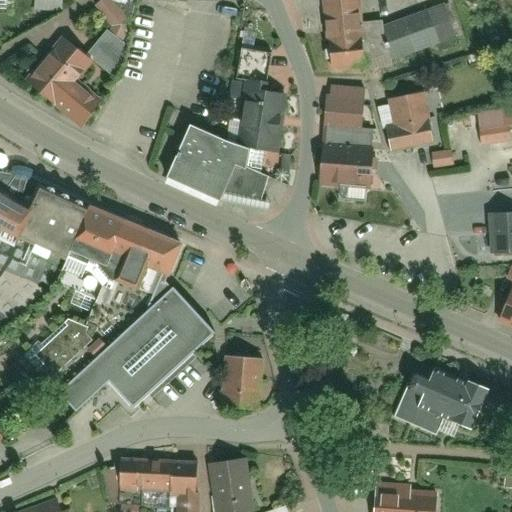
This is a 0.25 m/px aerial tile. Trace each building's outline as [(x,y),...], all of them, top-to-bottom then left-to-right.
[(358,0),(325,3),(330,68),(363,65),(359,0),(358,0)] [(381,27),(394,60),(460,39),(449,6),(381,27)] [(93,65),(61,40),(26,84),(87,132),(105,107),(77,85),(93,65)] [(247,154),(278,157),(285,98),(261,96),(262,88),(234,84),(229,147),(247,154)] [(328,128),(363,132),(366,92),(331,89),(328,128)] [(434,145),(424,97),(390,103),(396,131),(388,132),(394,151),(434,145)] [(245,170),(247,154),(229,147),(189,130),(166,181),(221,205),(224,197),(262,203),(268,180),(245,170)] [(324,148),(321,187),(371,192),(375,152),(324,148)] [(434,170),(457,168),(454,153),(432,155),(434,170)] [(75,244),(86,215),(89,208),(42,187),(30,213),(18,237),(68,258),(74,243),(75,244)] [(0,244),(10,251),(18,237),(30,213),(0,195),(0,244)] [(511,214),(488,216),(490,259),(511,257),(511,214)] [(108,257),(120,228),(86,215),(75,244),(108,257)] [(147,273),(169,280),(180,250),(120,228),(108,257),(124,263),(115,282),(138,291),(147,273)] [(0,329),(47,292),(68,258),(18,237),(10,251),(0,244),(0,329)] [(108,385),(131,411),(212,337),(172,293),(59,395),(76,414),(108,385)] [(511,293),(499,323),(511,328),(511,293)] [(55,376),(92,340),(86,333),(89,328),(69,320),(65,324),(67,326),(36,356),(55,376)] [(261,363),(227,360),(222,407),(257,411),(261,363)] [(446,421),(472,433),(490,394),(422,362),(395,419),(437,439),(446,421)] [(199,511),(200,464),(124,462),(123,497),(180,500),(180,511),(199,511)] [(216,511),(255,511),(247,464),(209,469),(216,511)] [(377,486),(375,511),(436,511),(438,497),(412,495),(412,488),(377,486)]
